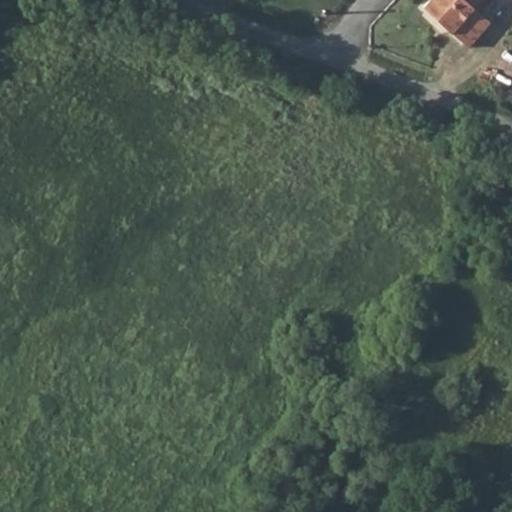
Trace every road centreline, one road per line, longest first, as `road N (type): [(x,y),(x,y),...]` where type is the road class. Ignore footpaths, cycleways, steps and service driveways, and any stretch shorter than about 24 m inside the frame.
road 1 (unclassified): [(339,63),(511,132)]
road 2 (unclassified): [(169,0),(339,63)]
